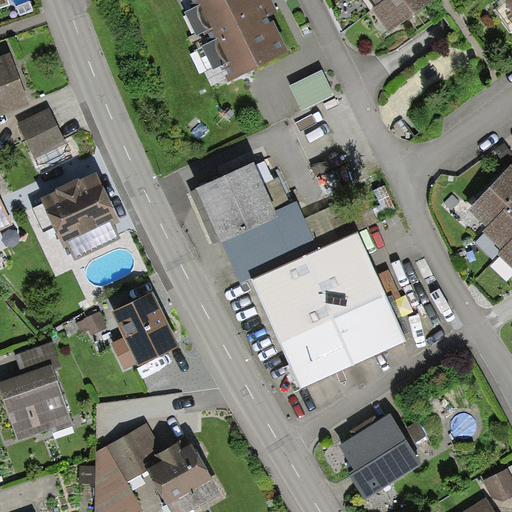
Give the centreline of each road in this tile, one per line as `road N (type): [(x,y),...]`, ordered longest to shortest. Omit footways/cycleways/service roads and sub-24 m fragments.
road 1 (tertiary): [(280,451),(167,254),(60,0)]
road 2 (residential): [(474,324),(280,451)]
road 3 (residential): [(399,182),(308,0)]
road 4 (residential): [(474,324),(399,182)]
road 5 (residential): [(511,102),(399,182)]
